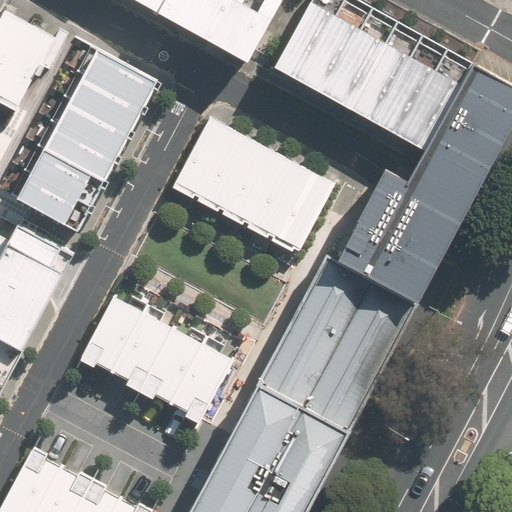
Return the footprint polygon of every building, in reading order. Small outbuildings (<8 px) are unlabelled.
[(141,0),(160,10),(165,0),(141,0)] [(165,0),(160,10),(189,26),(203,0),(165,0)] [(203,0),(189,26),(218,42),(241,0),(203,0)] [(241,0),(218,42),(248,58),(280,0),(241,0)] [(313,0),(276,69),(301,82),(345,0),(313,0)] [(345,0),(301,82),(326,96),(373,9),(356,0),(345,0)] [(0,78),(31,24),(5,9),(0,18),(0,78)] [(326,96),(351,109),(398,22),(373,9),(326,96)] [(351,109),(376,122),(423,36),(398,22),(351,109)] [(56,38),(31,24),(0,78),(0,92),(20,104),(56,38)] [(376,122),(401,136),(448,49),(423,36),(376,122)] [(97,48),(84,73),(148,105),(160,81),(97,48)] [(401,136),(426,149),(473,62),(448,49),(401,136)] [(382,174),(338,259),(417,301),(456,225),(511,118),(511,85),(473,62),(426,149),(410,178),(385,167),(382,174)] [(84,73),(71,98),(135,130),(148,105),(84,73)] [(71,98),(59,123),(122,155),(135,130),(71,98)] [(236,128),(211,115),(175,182),(200,195),(236,128)] [(59,123),(46,147),(109,180),(122,155),(59,123)] [(260,142),(236,128),(200,195),(225,208),(260,142)] [(285,155),(260,142),(225,208),(249,221),(285,155)] [(46,147),(33,172),(82,197),(95,173),(46,147)] [(310,168),(285,155),(249,221),(274,234),(310,168)] [(334,181),(310,168),(274,234),(299,248),(334,181)] [(33,172),(20,197),(69,222),(82,197),(33,172)] [(13,238),(0,261),(0,332),(22,345),(73,252),(21,224),(13,238)] [(0,261),(13,238),(0,230),(0,261)] [(329,254),(189,511),(307,511),(417,301),(338,259),(329,254)] [(144,307),(114,292),(81,353),(110,369),(144,307)] [(173,323),(144,307),(110,369),(140,385),(173,323)] [(202,339),(173,323),(140,385),(169,400),(202,339)] [(232,355),(202,339),(169,400),(199,416),(232,355)] [(0,506),(0,508),(7,511),(35,511),(62,462),(32,446),(0,506)] [(35,511),(73,511),(92,478),(62,462),(35,511)] [(73,511),(111,511),(121,494),(92,478),(73,511)] [(111,511),(149,511),(151,509),(121,494),(111,511)]
